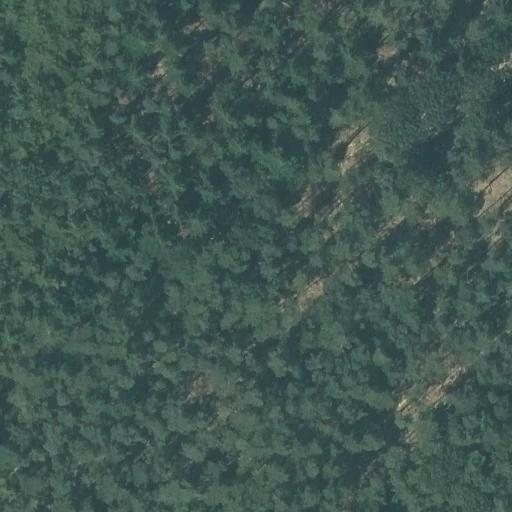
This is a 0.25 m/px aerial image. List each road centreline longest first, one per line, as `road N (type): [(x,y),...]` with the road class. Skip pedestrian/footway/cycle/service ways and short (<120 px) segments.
road 1 (track): [(511,7),(0,366)]
road 2 (track): [(511,483),(335,129)]
